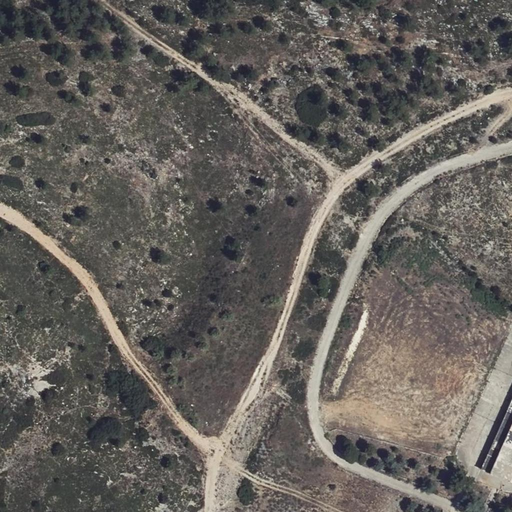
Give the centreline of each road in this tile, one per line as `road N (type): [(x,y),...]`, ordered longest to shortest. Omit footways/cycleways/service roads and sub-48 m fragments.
road 1 (unclassified): [(466,511),(341,462),(317,432),(317,391),(325,348),(373,226),(402,192),(511,153)]
road 2 (track): [(230,460),(341,182),(413,136),(511,93)]
road 3 (track): [(0,213),(65,259),(160,387),(230,460)]
